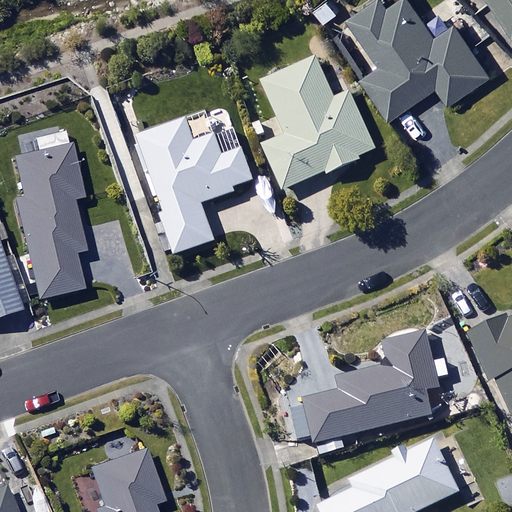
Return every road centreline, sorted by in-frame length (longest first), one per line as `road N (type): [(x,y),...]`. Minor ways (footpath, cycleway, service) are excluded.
road 1 (residential): [(183,329),(412,240),(511,164)]
road 2 (residential): [(0,393),(183,329)]
road 3 (residential): [(183,329),(243,511)]
